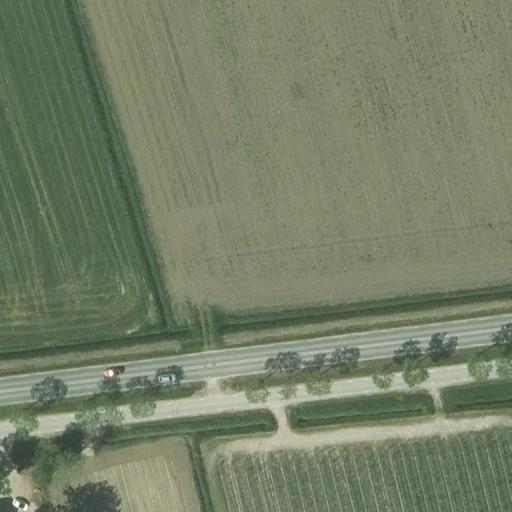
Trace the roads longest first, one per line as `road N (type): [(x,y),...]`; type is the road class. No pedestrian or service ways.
road 1 (unclassified): [(0,431),(511,366)]
road 2 (secondary): [(511,329),(0,392)]
